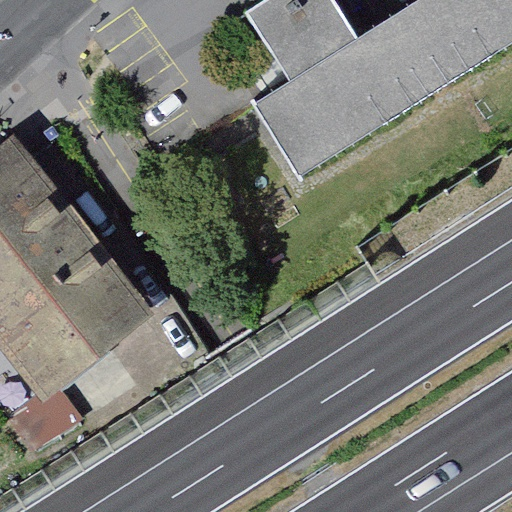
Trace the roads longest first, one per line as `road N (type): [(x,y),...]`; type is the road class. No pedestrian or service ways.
road 1 (motorway): [(511,280),(147,511)]
road 2 (motorway): [(359,511),(511,414)]
